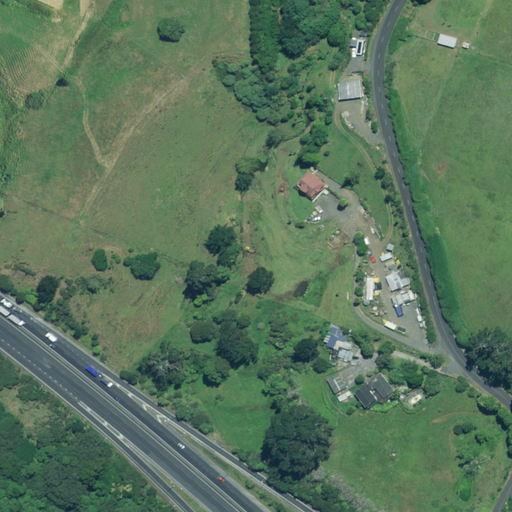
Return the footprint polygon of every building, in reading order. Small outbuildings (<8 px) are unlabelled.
[(458,39),(442,34),(439,43),(456,48),(458,39)] [(348,85),(352,85),(353,86),(358,85),(358,84),(364,82),(362,71),(346,74),(348,85)] [(327,185),(311,171),(300,184),(316,198),(322,191),(327,185)] [(410,283),(404,269),(386,277),(393,291),(410,283)] [(354,346),(355,344),(347,341),(351,334),(334,326),(326,342),(330,344),(327,351),(351,362),(355,353),(359,354),(361,349),(354,346)] [(370,409),(378,402),(386,404),(399,393),(383,373),(370,384),(367,380),(363,384),(365,387),(357,393),(370,409)] [(348,388),(341,374),(330,379),(338,394),(348,388)] [(349,398),(347,394),(340,397),(342,402),(349,398)]
